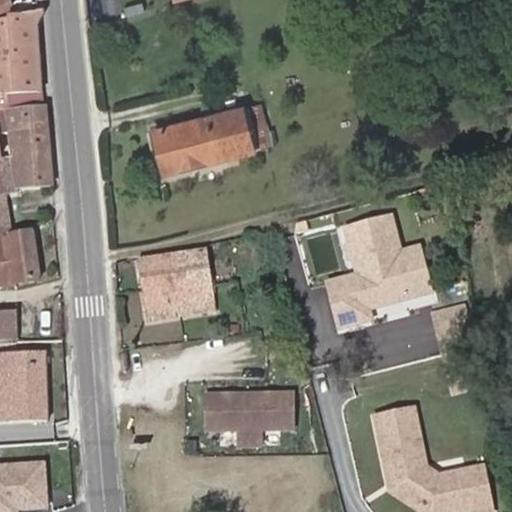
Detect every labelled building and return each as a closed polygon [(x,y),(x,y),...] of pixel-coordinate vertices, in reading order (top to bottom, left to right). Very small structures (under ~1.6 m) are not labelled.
[(104,0),(105,12),(157,9),(156,0),(104,0)] [(0,110),(9,110),(8,104),(15,103),(16,111),(42,108),(37,28),(43,17),(42,10),(33,12),(28,14),(12,17),(8,6),(0,7),(0,110)] [(258,106),(243,110),(254,152),(268,148),(274,147),(273,143),(277,142),(274,128),(270,130),(263,104),(258,106)] [(42,108),(16,111),(9,112),(10,132),(0,133),(0,159),(14,158),(18,188),(52,188),(46,107),(42,108)] [(0,133),(10,132),(9,112),(9,110),(0,110),(0,133)] [(154,133),(165,175),(254,152),(243,110),(154,133)] [(0,159),(0,170),(4,195),(19,193),(18,188),(14,158),(0,159)] [(0,196),(0,229),(8,228),(4,195),(0,196)] [(333,321),(365,314),(362,304),(426,291),(420,263),(408,266),(399,259),(397,250),(390,214),(345,223),(348,238),(346,241),(348,251),(351,253),(354,270),(357,283),(327,289),(333,321)] [(0,286),(38,279),(32,234),(10,237),(8,228),(0,229),(0,286)] [(420,263),(417,246),(397,250),(399,259),(408,266),(420,263)] [(208,249),(206,250),(141,260),(149,322),(218,311),(208,249)] [(354,270),(324,276),(327,289),(357,283),(354,270)] [(0,313),(0,339),(17,338),(15,312),(0,313)] [(438,319),(440,329),(471,323),(469,313),(438,319)] [(440,329),(444,350),(475,344),(471,323),(440,329)] [(475,344),(444,350),(450,380),(481,374),(475,344)] [(0,421),(48,420),(45,355),(0,355),(0,421)] [(481,374),(450,380),(452,390),(483,384),(481,374)] [(297,399),(211,400),(212,434),(244,433),(244,449),(266,449),(265,433),(298,432),(297,399)] [(405,492),(425,505),(468,496),(470,503),(471,508),(471,511),(490,511),(481,466),(463,470),(458,471),(438,475),(424,466),(424,462),(411,406),(374,413),(387,477),(391,476),(396,475),(402,478),(405,492)] [(458,471),(463,470),(460,455),(424,462),(424,466),(438,475),(458,471)] [(44,461),(0,464),(0,511),(17,511),(17,509),(48,507),(44,461)] [(391,476),(387,477),(390,491),(422,511),(449,511),(471,508),(470,503),(468,496),(425,505),(405,492),(402,478),(396,475),(391,476)]
